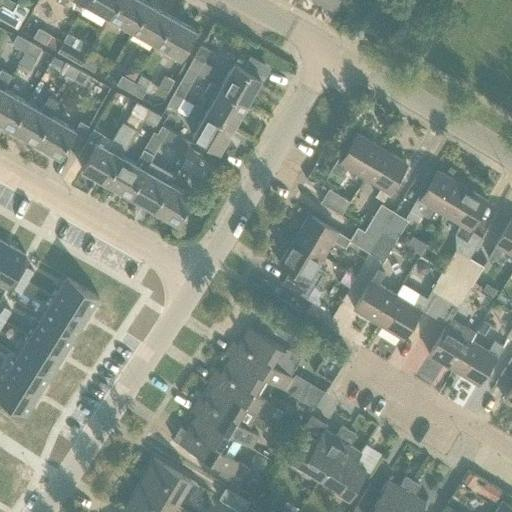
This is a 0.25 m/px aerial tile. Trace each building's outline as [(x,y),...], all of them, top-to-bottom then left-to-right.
[(85,0),(84,3),(108,16),(117,0),(85,0)] [(142,0),(117,0),(108,16),(132,30),(147,3),(142,0)] [(412,0),(409,5),(420,11),(425,0),(412,0)] [(147,3),(132,30),(155,43),(171,16),(147,3)] [(10,11),(0,5),(0,18),(4,20),(10,11)] [(171,16),(155,43),(180,57),(195,30),(171,16)] [(51,34),(38,27),(33,36),(45,44),(51,34)] [(24,50),(29,41),(17,34),(12,43),(24,50)] [(29,41),(24,50),(18,62),(28,68),(35,56),(36,57),(42,48),(29,41)] [(69,56),(81,63),(86,54),(74,47),(69,56)] [(86,54),(81,63),(93,70),(98,61),(86,54)] [(187,68),(196,73),(203,61),(194,56),(187,68)] [(72,77),(77,68),(65,61),(60,71),(72,77)] [(220,87),(247,102),(261,78),(233,63),(220,87)] [(77,68),(72,77),(85,84),(90,75),(77,68)] [(189,85),(196,73),(187,68),(180,80),(189,85)] [(116,83),(129,90),(134,81),(121,74),(116,83)] [(173,79),(164,74),(154,92),(163,97),(173,79)] [(146,88),(134,81),(129,90),(141,97),(146,88)] [(206,111),(233,126),(247,102),(220,87),(206,111)] [(3,88),(0,93),(0,122),(11,129),(27,102),(3,88)] [(167,104),(176,109),(182,96),(173,92),(167,104)] [(40,109),(27,102),(11,129),(35,143),(59,101),(48,95),(40,109)] [(143,117),(148,108),(136,101),(131,110),(143,117)] [(161,115),(148,108),(143,117),(155,124),(161,115)] [(219,150),(233,126),(206,111),(192,135),(219,150)] [(75,129),(51,115),(35,143),(59,156),(75,129)] [(106,182),(121,155),(136,129),(122,121),(107,147),(97,141),(81,169),(106,182)] [(364,178),(381,147),(357,132),(342,157),(339,155),(330,169),(342,176),(347,168),(364,178)] [(211,159),(189,147),(180,163),(202,175),(211,159)] [(381,147),(364,178),(380,188),(376,195),(383,200),(406,162),(381,147)] [(143,148),(134,162),(121,155),(106,182),(129,196),(145,168),(150,159),(153,154),(143,148)] [(145,168),(129,196),(153,209),(169,182),(174,173),(150,159),(145,168)] [(444,215),(462,184),(437,170),(421,196),(419,194),(410,209),(421,216),(428,205),(444,215)] [(193,195),(169,182),(153,209),(177,223),(193,195)] [(457,277),(470,257),(460,251),(475,227),(471,224),(486,199),(462,184),(444,215),(460,224),(455,233),(456,249),(444,269),(457,277)] [(350,200),(329,187),(320,201),(341,214),(350,200)] [(383,229),(395,210),(382,203),(367,227),(380,235),(383,229)] [(383,229),(397,237),(408,218),(395,210),(383,229)] [(308,213),(293,238),(323,256),(333,239),(344,246),(349,238),(308,213)] [(511,255),(511,215),(494,245),(495,245),(490,254),(497,258),(502,250),(511,255)] [(371,249),(380,235),(367,227),(359,223),(351,236),(371,249)] [(383,229),(380,235),(371,249),(385,257),(397,237),(383,229)] [(323,256),(293,238),(279,262),(294,272),(286,285),(306,298),(314,285),(318,287),(326,273),(316,267),(323,256)] [(5,242),(0,250),(0,283),(8,288),(27,254),(5,242)] [(457,277),(471,286),(484,265),(470,257),(457,277)] [(252,267),(247,276),(270,289),(275,279),(252,267)] [(353,308),(378,323),(396,293),(379,283),(385,273),(377,268),(353,308)] [(445,297),(457,277),(444,269),(431,289),(445,297)] [(25,270),(19,281),(26,285),(32,274),(25,270)] [(457,277),(445,297),(459,306),(471,286),(457,277)] [(19,281),(13,292),(19,296),(26,285),(19,281)] [(64,281),(51,301),(84,321),(96,301),(64,281)] [(496,289),(486,282),(481,290),(492,297),(496,289)] [(419,293),(412,303),(396,293),(378,323),(402,338),(427,298),(419,293)] [(333,310),(313,298),(306,308),(326,321),(333,310)] [(51,301),(39,320),(71,341),(84,321),(51,301)] [(2,309),(0,311),(0,322),(2,324),(8,313),(2,309)] [(428,354),(453,368),(475,332),(451,317),(447,324),(446,324),(428,354)] [(39,320),(27,340),(59,360),(71,341),(39,320)] [(231,356),(263,376),(285,389),(293,377),(275,366),(285,349),(248,326),(238,343),(232,340),(224,352),(231,356)] [(488,349),(471,339),(453,368),(477,383),(501,344),(494,340),(488,349)] [(27,340),(15,359),(47,379),(59,360),(27,340)] [(253,392),(263,376),(231,356),(221,372),(215,369),(207,381),(213,385),(246,405),(268,418),(276,405),(253,392)] [(15,359),(3,378),(35,399),(47,379),(15,359)] [(3,378),(0,382),(0,404),(23,419),(35,399),(3,378)] [(246,405),(213,385),(204,401),(198,398),(190,410),(196,414),(228,433),(251,447),(258,434),(236,421),(246,405)] [(511,404),(511,385),(503,399),(511,404)] [(218,450),(228,433),(196,414),(186,430),(180,427),(173,439),(221,468),(218,473),(237,485),(248,467),(218,450)] [(320,477),(348,430),(341,425),(338,431),(326,423),(316,439),(305,432),(287,462),(300,470),(302,466),(320,477)] [(348,430),(320,477),(338,488),(336,491),(348,499),(366,470),(354,463),(364,447),(353,440),(356,434),(348,430)] [(138,481),(176,504),(185,489),(193,494),(198,484),(153,457),(138,481)] [(469,472),(464,480),(470,484),(475,476),(469,472)] [(392,511),(412,480),(405,476),(402,481),(390,474),(380,490),(369,483),(351,511),(392,511)] [(420,485),(412,480),(392,511),(419,511),(428,497),(416,490),(420,485)] [(170,511),(176,504),(138,481),(124,505),(135,511),(170,511)] [(489,484),(485,491),(495,497),(500,490),(489,484)] [(242,511),(249,501),(225,486),(218,498),(241,511),(242,511)] [(511,511),(511,506),(502,500),(494,511),(511,511)]
